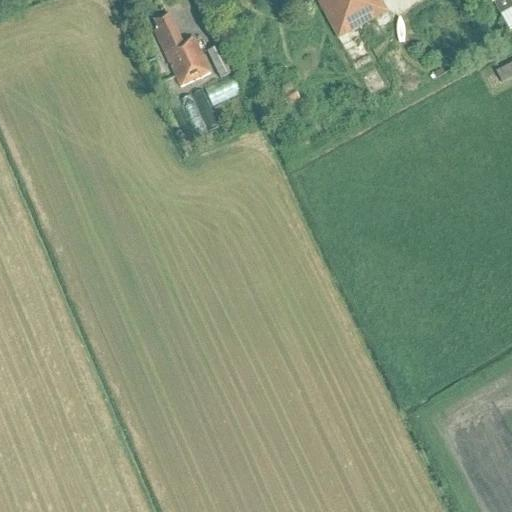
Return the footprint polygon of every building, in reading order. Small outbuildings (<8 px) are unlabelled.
[(370,57),(356,32),(387,15),(378,0),(316,0),(352,67),(370,57)] [(511,12),(511,4),(509,0),(487,0),(491,6),(493,5),(501,19),(511,12)] [(181,91),(211,76),(194,41),(183,47),(169,18),(154,25),(158,32),(154,34),(181,91)] [(421,25),(404,31),(422,80),(439,74),(421,25)] [(241,67),(253,64),(246,35),(234,38),(241,67)] [(461,58),(467,46),(455,40),(449,51),(461,58)] [(207,55),(220,82),(202,90),(211,108),(240,94),(219,49),(207,55)]
